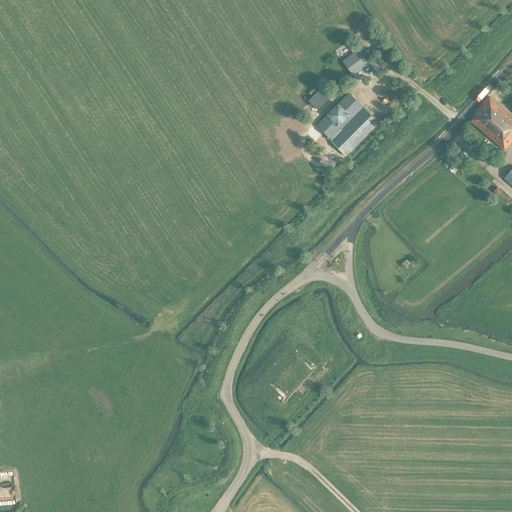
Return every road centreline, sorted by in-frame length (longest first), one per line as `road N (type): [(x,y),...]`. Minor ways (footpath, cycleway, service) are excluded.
road 1 (unclassified): [(216,511),(249,448),(228,404),(226,379),(252,323),(296,281)]
road 2 (unclassified): [(355,221),(511,65)]
road 3 (track): [(301,281),(339,363),(260,453)]
road 4 (unclassified): [(511,358),(387,336),(369,324),(352,293)]
